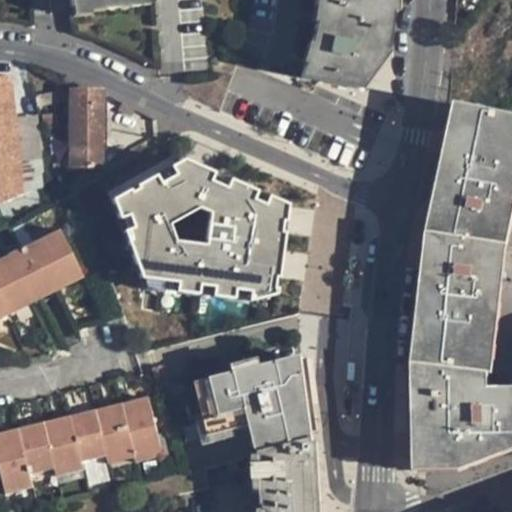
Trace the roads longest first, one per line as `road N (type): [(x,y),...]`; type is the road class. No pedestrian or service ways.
road 1 (residential): [(400,205),(341,188),(99,75),(0,48)]
road 2 (secondary): [(400,205),(381,326),(372,511)]
road 3 (secondary): [(430,0),(400,205)]
